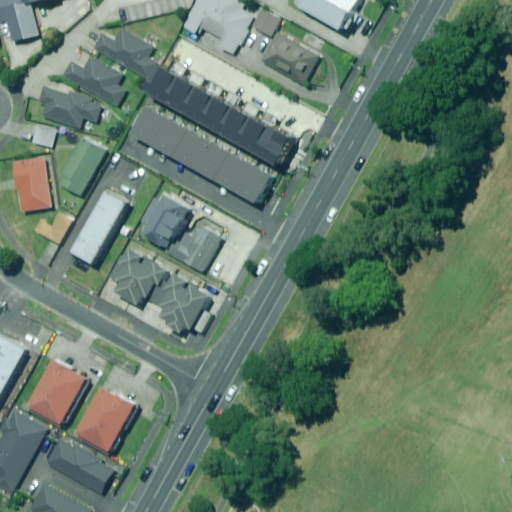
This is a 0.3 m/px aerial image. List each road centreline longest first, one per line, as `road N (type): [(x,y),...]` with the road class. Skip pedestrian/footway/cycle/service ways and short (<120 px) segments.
road 1 (secondary): [(430,0),(215,388)]
road 2 (residential): [(215,388),(0,262)]
road 3 (secondary): [(215,388),(145,511)]
